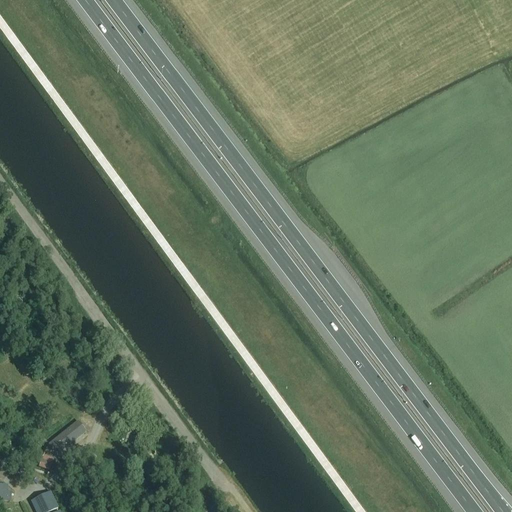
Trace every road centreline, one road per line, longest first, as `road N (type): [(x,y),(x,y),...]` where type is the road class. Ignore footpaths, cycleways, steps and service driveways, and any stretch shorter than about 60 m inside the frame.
road 1 (motorway): [(83,0),(472,511)]
road 2 (motorway): [(502,511),(117,0)]
road 3 (track): [(0,172),(225,483)]
road 4 (track): [(141,370),(91,442),(22,495)]
